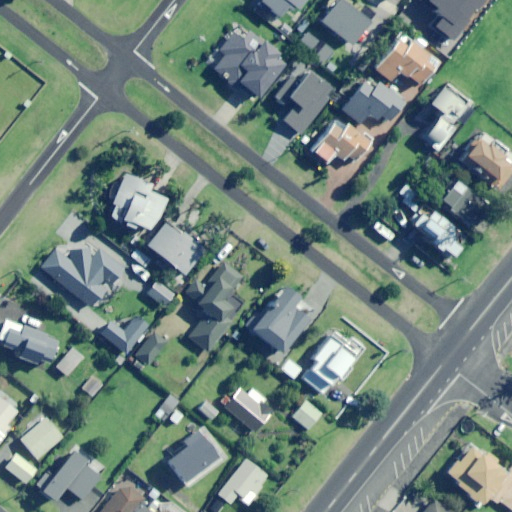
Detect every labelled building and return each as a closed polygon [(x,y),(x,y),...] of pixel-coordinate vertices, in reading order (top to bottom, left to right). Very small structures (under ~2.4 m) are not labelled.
[(288,12),(291,7),(297,11),(305,0),(257,0),(257,1),(277,16),(283,9),(288,12)] [(350,45),(367,22),(337,0),(335,0),(319,22),(350,45)] [(451,42),(485,0),(424,0),(442,14),(432,26),(451,42)] [(275,54),(246,32),(240,40),(231,33),(217,51),(223,55),(213,69),(254,101),(282,64),(273,57),(275,54)] [(308,51),(316,40),(306,33),(299,43),(308,51)] [(410,42),(406,47),(397,40),(374,69),(389,81),(398,70),(418,86),(436,63),(410,42)] [(321,63),(329,54),(320,46),(313,55),(321,63)] [(300,135),(333,93),(306,72),(298,82),(290,76),(273,97),(291,111),(283,121),(300,135)] [(402,103),(375,82),(369,90),(360,84),(340,110),(359,124),(366,114),(374,120),(378,115),(387,122),(402,103)] [(440,86),(425,105),(436,114),(418,136),(435,149),(448,132),(451,135),(457,128),(451,123),(465,106),(440,86)] [(353,163),(368,142),(336,117),(311,150),(326,162),(332,154),(341,160),(344,156),(353,163)] [(455,162),(466,170),(469,166),(477,173),(475,176),(493,189),(497,182),(494,180),(505,165),(497,158),(503,151),(490,141),(486,146),(474,137),(455,162)] [(147,231),(165,194),(122,173),(108,203),(111,204),(105,215),(131,228),(133,224),(147,231)] [(472,204),(476,200),(453,181),(437,201),(470,227),(482,212),(472,204)] [(406,223),(450,258),(458,248),(458,233),(421,204),(406,223)] [(181,275),(200,251),(162,222),(143,246),(181,275)] [(107,284),(109,286),(122,267),(96,249),(94,252),(87,247),(68,251),(69,261),(54,250),(40,270),(91,306),(107,284)] [(233,289),(243,276),(224,261),(202,288),(193,280),(184,292),(197,302),(191,310),(202,318),(187,337),(207,352),(231,322),(224,316),(230,308),(220,299),(230,287),(233,289)] [(162,307),(173,292),(156,281),(146,295),(162,307)] [(280,352),(314,311),(283,286),(260,316),(258,314),(248,327),(280,352)] [(125,353),(147,326),(135,316),(122,332),(110,322),(100,333),(125,353)] [(47,364),(56,339),(2,319),(0,324),(0,343),(16,349),(13,357),(33,364),(34,360),(47,364)] [(346,337),(343,340),(331,331),(309,358),(314,362),(301,378),(320,394),(333,378),(337,381),(348,368),(344,365),(359,347),(346,337)] [(147,366),(166,343),(152,332),(134,355),(147,366)] [(66,377),(83,359),(71,348),(54,366),(66,377)] [(293,378),(299,368),(286,360),(279,369),(293,378)] [(91,397),(102,385),(92,376),(81,387),(91,397)] [(250,388),(245,394),(238,388),(223,407),(254,432),(272,410),(262,402),(264,400),(250,388)] [(167,414),(177,402),(169,395),(158,407),(167,414)] [(5,425),(16,411),(0,398),(0,440),(10,428),(5,425)] [(307,430),(320,414),(304,400),(290,416),(307,430)] [(209,421),(217,411),(205,402),(198,411),(209,421)] [(36,459),(61,437),(44,418),(20,439),(36,459)] [(187,488),(225,458),(200,426),(185,438),(188,442),(165,460),(187,488)] [(496,484),(505,474),(472,443),(444,473),(480,506),(499,486),(496,484)] [(63,487),(80,500),(99,476),(83,462),(84,460),(68,447),(36,486),(52,500),(63,487)] [(24,483),(35,470),(15,453),(4,467),(24,483)] [(248,503),(268,477),(244,459),(217,494),(229,503),(237,494),(248,503)] [(511,510),(511,476),(496,499),(511,510)] [(167,511),(163,508),(159,511),(145,511),(136,505),(142,498),(123,483),(99,511),(167,511)] [(449,511),(418,488),(399,511),(449,511)]
